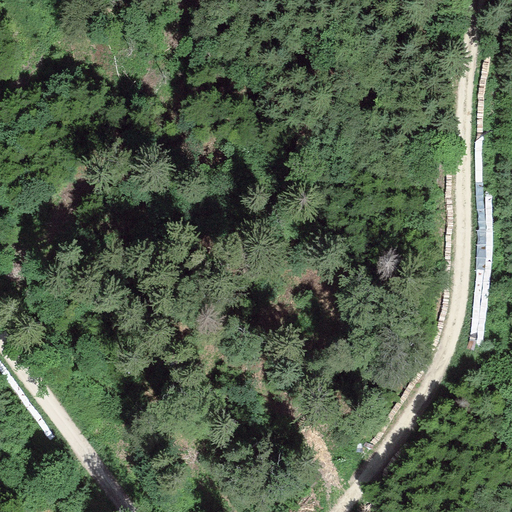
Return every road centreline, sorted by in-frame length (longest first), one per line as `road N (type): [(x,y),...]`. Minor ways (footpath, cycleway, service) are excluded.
road 1 (track): [(478,0),(449,341),(412,412),(340,511)]
road 2 (track): [(123,511),(0,347)]
